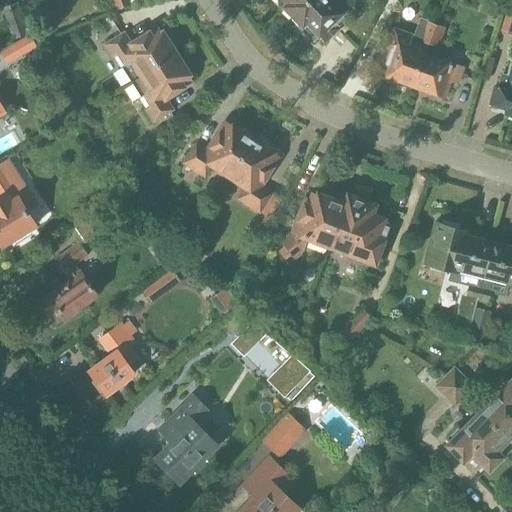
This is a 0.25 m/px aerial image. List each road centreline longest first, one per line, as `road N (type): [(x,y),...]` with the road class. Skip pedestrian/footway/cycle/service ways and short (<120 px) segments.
road 1 (residential): [(511,173),(383,135),(303,100),(254,65),(210,0)]
road 2 (residential): [(122,511),(0,365)]
